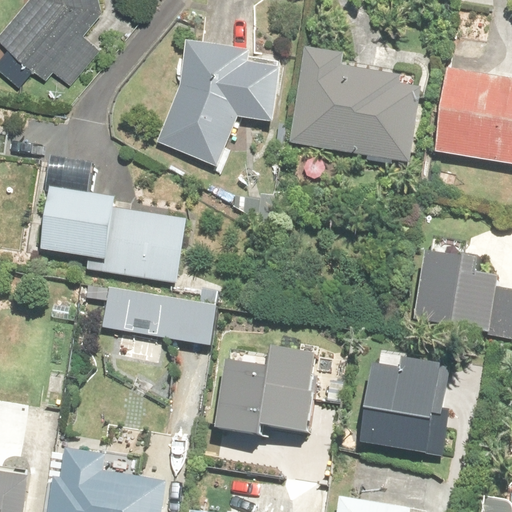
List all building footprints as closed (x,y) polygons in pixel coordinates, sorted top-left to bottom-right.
[(85,25),(79,0),(14,0),(17,9),(0,27),(0,101),(1,102),(16,85),(27,96),(35,86),(49,99),(81,64),(75,59),(88,44),(97,35),(87,27),(85,25)] [(215,75),(167,68),(152,65),(145,110),(123,163),(183,187),(192,166),(203,137),(213,139),(238,143),(246,91),(214,86),(215,75)] [(318,82),(318,77),(280,71),(263,163),(383,185),(391,142),(394,126),(396,112),(391,111),(388,110),(373,108),(375,100),(316,89),(318,82)] [(510,195),(511,195),(511,111),(418,97),(405,177),(500,193),(507,194),(510,195)] [(297,181),(270,178),(267,199),(294,202),(297,181)] [(83,224),(27,214),(20,214),(9,275),(55,283),(54,293),(143,308),(154,245),(94,235),(81,233),(83,224)] [(490,269),(434,258),(422,325),(511,341),(511,295),(505,294),(507,286),(488,282),(490,269)] [(51,318),(66,321),(69,307),(54,305),(51,318)] [(165,319),(161,337),(177,340),(181,322),(165,319)] [(237,355),(237,356),(223,433),(265,441),(268,428),(313,436),(327,359),(281,351),(279,363),(237,355)] [(421,377),(339,366),(325,470),(407,481),(421,377)] [(154,431),(135,430),(133,465),(152,466),(154,431)] [(104,476),(107,461),(66,454),(66,457),(53,455),(49,482),(55,484),(50,511),(164,511),(169,487),(104,476)] [(0,511),(25,511),(30,482),(0,477),(0,511)] [(216,482),(200,479),(198,493),(214,496),(216,482)] [(511,511),(511,491),(511,492),(509,508),(488,504),(486,511),(511,511)] [(394,511),(349,504),(341,503),(339,511),(394,511)]
